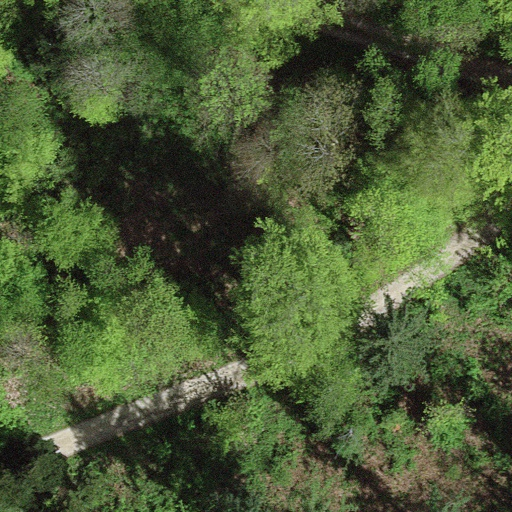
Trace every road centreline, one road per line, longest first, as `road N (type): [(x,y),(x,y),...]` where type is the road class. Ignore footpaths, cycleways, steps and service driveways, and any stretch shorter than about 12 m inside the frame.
road 1 (track): [(0,470),(352,338),(486,235),(511,205)]
road 2 (track): [(243,0),(332,26),(511,107)]
